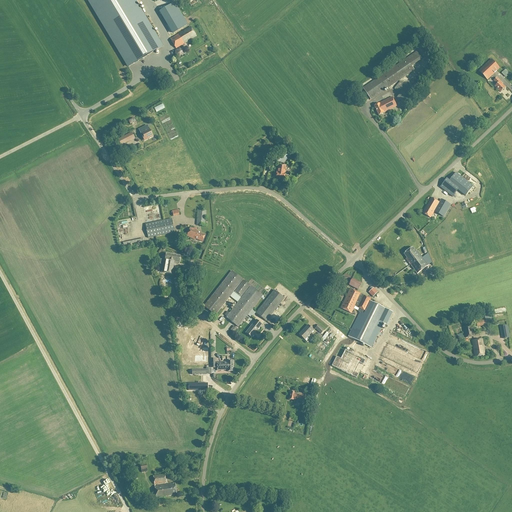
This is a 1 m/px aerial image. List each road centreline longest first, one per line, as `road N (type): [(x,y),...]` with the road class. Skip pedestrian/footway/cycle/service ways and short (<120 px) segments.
road 1 (unclassified): [(351,260),(262,189),(133,195),(80,115),(137,81)]
road 2 (unclassified): [(202,511),(206,461),(229,397),(255,358),(351,260)]
road 3 (track): [(0,272),(129,511)]
road 4 (unclassified): [(351,260),(511,112)]
road 5 (unclassified): [(511,358),(477,363),(448,354),(351,260)]
